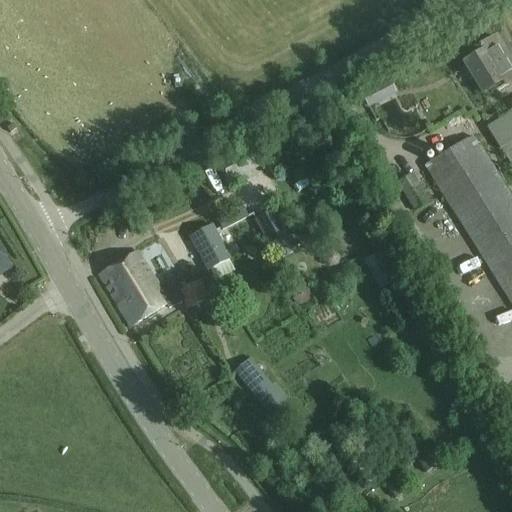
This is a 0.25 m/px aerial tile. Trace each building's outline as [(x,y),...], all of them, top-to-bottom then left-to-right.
[(511,82),(511,63),(506,54),(496,37),(464,57),(467,62),(464,64),(482,94),(493,88),(496,93),(511,82)] [(375,101),(369,89),(361,93),(367,105),(375,101)] [(511,113),(487,128),(511,168),(511,113)] [(13,125),(6,130),(10,134),(16,130),(13,125)] [(511,309),(511,199),(473,137),(424,167),(511,309)] [(251,148),(230,156),(237,177),(258,170),(251,148)] [(414,214),(430,203),(412,175),(396,184),(414,214)] [(216,218),(223,231),(247,218),(241,205),(216,218)] [(292,247),(268,208),(250,219),(274,258),(292,247)] [(206,272),(229,260),(212,226),(189,239),(206,272)] [(0,255),(0,275),(9,269),(0,255)] [(131,329),(167,306),(169,310),(184,302),(188,310),(209,299),(201,282),(198,277),(197,274),(186,280),(188,286),(180,290),(177,285),(161,293),(137,255),(100,278),(131,329)] [(325,328),(346,314),(337,300),(316,314),(325,328)] [(510,383),(511,380),(511,369),(498,359),(490,368),(510,383)] [(272,420),(288,405),(250,360),(234,373),(272,420)]
